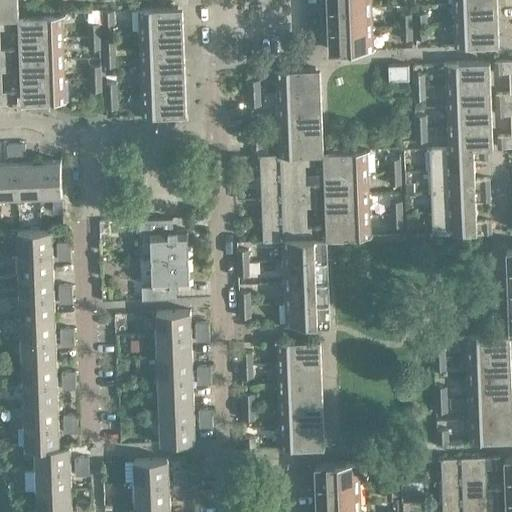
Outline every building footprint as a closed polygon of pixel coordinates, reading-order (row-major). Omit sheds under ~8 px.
[(0,0),(0,17),(14,16),(13,0),(0,0)] [(497,1),(457,2),(458,23),(498,22),(497,1)] [(369,5),(329,7),(330,28),(370,26),(369,5)] [(142,7),(143,29),(184,27),(183,6),(142,7)] [(103,9),(104,21),(104,22),(115,21),(114,8),(103,9)] [(400,12),(401,25),(412,25),(411,12),(400,12)] [(426,12),(415,12),(416,25),(427,24),(426,12)] [(25,15),(24,15),(25,37),(61,35),(60,14),(25,15)] [(14,16),(0,17),(0,38),(0,28),(14,27),(14,16)] [(89,22),(89,35),(100,34),(100,22),(89,22)] [(498,22),(458,23),(458,45),(499,44),(498,22)] [(427,24),(416,25),(416,37),(427,37),(427,24)] [(412,25),(401,25),(401,38),(412,37),(412,25)] [(370,26),(330,28),(331,50),(371,48),(370,26)] [(184,27),(143,29),(144,50),(184,49),(184,27)] [(100,34),(89,35),(89,47),(100,47),(100,34)] [(61,35),(25,37),(26,58),(62,57),(61,35)] [(0,38),(0,59),(16,59),(15,48),(1,48),(0,38)] [(104,39),(105,52),(116,52),(115,39),(104,39)] [(184,49),(144,50),(145,72),(185,70),(184,49)] [(116,52),(105,52),(105,65),(116,64),(116,52)] [(62,57),(26,58),(27,80),(62,79),(62,57)] [(511,58),(495,60),(496,71),(510,71),(510,81),(511,80),(511,58)] [(16,59),(0,59),(0,81),(2,81),(2,70),(16,70),(16,59)] [(490,60),(449,61),(450,84),(490,83),(490,60)] [(409,63),(389,63),(389,79),(410,78),(409,63)] [(90,64),(91,77),(102,77),(101,64),(90,64)] [(320,66),(280,68),(281,89),(321,88),(320,66)] [(185,70),(145,72),(146,93),(186,91),(185,70)] [(425,72),(414,72),(414,86),(425,85),(425,72)] [(102,77),(91,77),(91,90),(102,89),(102,77)] [(249,78),(250,91),(261,91),(260,78),(249,78)] [(62,79),(27,80),(27,102),(63,100),(62,79)] [(511,91),(497,92),(496,92),(497,102),(511,101),(511,80),(510,81),(511,91)] [(2,81),(0,81),(0,102),(17,102),(17,90),(2,91),(2,81)] [(117,81),(106,82),(106,94),(117,94),(117,81)] [(490,83),(450,84),(451,105),(491,104),(490,83)] [(425,85),(414,86),(415,99),(426,99),(425,85)] [(321,88),(281,89),(281,111),(322,109),(321,88)] [(186,91),(146,93),(146,115),(187,113),(186,91)] [(261,91),(250,91),(250,104),(261,103),(261,91)] [(117,94),(106,94),(107,107),(118,107),(117,94)] [(511,101),(497,102),(497,113),(511,113),(511,123),(511,101)] [(491,104),(451,105),(452,126),(492,125),(491,104)] [(322,109),(281,111),(282,132),(323,130),(322,109)] [(426,114),(415,114),(416,128),(427,127),(426,114)] [(262,120),(251,121),(251,133),(262,133),(262,120)] [(511,124),(511,133),(498,134),(498,146),(511,145),(511,123),(511,124)] [(492,125),(452,126),(452,146),(452,147),(488,145),(488,146),(493,146),(492,125)] [(427,127),(416,128),(416,139),(427,139),(427,127)] [(263,153),(263,154),(319,152),(324,152),(323,130),(282,132),(283,152),(263,153)] [(262,133),(251,133),(252,146),(263,145),(262,133)] [(17,143),(8,143),(8,156),(17,156),(17,143)] [(26,143),(17,143),(17,156),(26,156),(26,143)] [(432,146),(432,147),(433,168),(475,167),(474,156),(489,156),(488,146),(488,145),(452,147),(452,146),(432,146)] [(365,149),(324,151),(325,173),(366,171),(365,149)] [(319,152),(263,154),(264,176),(305,174),(305,163),(319,163),(319,152)] [(390,157),(390,170),(401,169),(401,157),(390,157)] [(61,159),(39,160),(41,194),(63,193),(61,159)] [(39,160),(18,161),(19,195),(41,194),(39,160)] [(18,161),(0,161),(0,195),(19,195),(18,161)] [(475,167),(433,168),(434,189),(490,187),(489,177),(475,177),(475,167)] [(401,169),(390,170),(391,183),(402,182),(401,169)] [(366,171),(325,173),(326,194),(367,192),(366,171)] [(305,174),(264,176),(264,197),(321,195),(320,183),(306,184),(305,174)] [(490,187),(434,189),(435,211),(477,209),(476,199),(490,198),(490,187)] [(367,192),(326,194),(327,215),(367,213),(367,192)] [(321,195),(264,197),(265,219),(307,217),(307,205),(321,205),(321,195)] [(63,211),(63,198),(53,198),(54,212),(63,211)] [(391,199),(392,212),(403,212),(402,199),(391,199)] [(477,209),(435,211),(435,233),(492,230),(491,219),(477,219),(477,209)] [(403,212),(392,212),(392,225),(403,224),(403,212)] [(367,213),(327,215),(328,237),(368,235),(367,213)] [(307,217),(265,219),(266,239),(286,239),(322,238),(322,236),(322,225),(307,226),(307,217)] [(173,218),(140,219),(140,232),(152,232),(153,258),(189,256),(187,229),(173,230),(173,218)] [(52,228),(17,229),(18,250),(53,249),(52,228)] [(322,238),(286,239),(287,261),(328,259),(327,235),(322,236),(322,238)] [(71,240),(58,240),(58,249),(71,249),(71,240)] [(248,248),(237,248),(238,261),(249,260),(248,248)] [(53,249),(18,250),(19,272),(54,271),(53,249)] [(71,249),(58,249),(58,258),(71,258),(71,249)] [(142,286),(143,299),(176,297),(176,285),(190,285),(189,256),(153,258),(154,285),(142,286)] [(328,259),(287,261),(288,282),(328,280),(328,259)] [(249,260),(238,261),(238,273),(249,273),(249,260)] [(54,271),(19,272),(19,293),(55,292),(54,271)] [(328,280),(288,282),(289,303),(329,302),(328,280)] [(72,283),(59,284),(59,293),(73,292),(72,283)] [(250,290),(239,290),(240,303),(251,302),(250,290)] [(55,292),(19,293),(20,315),(55,314),(55,292)] [(73,292),(59,293),(60,302),(73,301),(73,292)] [(251,302),(240,303),(240,316),(251,315),(251,302)] [(329,302),(289,303),(289,323),(330,321),(329,302)] [(191,308),(157,310),(158,331),(192,330),(191,308)] [(55,314),(20,315),(21,337),(56,335),(55,314)] [(209,321),(196,321),(196,330),(210,330),(209,321)] [(74,326),(61,327),(61,336),(74,335),(74,326)] [(192,330),(158,331),(158,353),(192,352),(192,330)] [(210,330),(196,330),(197,339),(210,339),(210,330)] [(495,331),(470,332),(471,353),(511,352),(510,330),(495,331)] [(56,335),(21,337),(22,358),(57,357),(56,335)] [(74,335),(61,336),(61,345),(74,344),(74,335)] [(280,339),(280,340),(281,361),(317,359),(316,338),(280,339)] [(130,340),(131,350),(142,350),(142,340),(130,340)] [(434,343),(435,355),(446,355),(445,342),(434,343)] [(252,350),(241,350),(242,363),(253,362),(252,350)] [(192,352),(158,353),(159,375),(193,374),(192,352)] [(511,352),(471,353),(471,375),(511,373),(511,352)] [(446,355),(435,355),(435,368),(446,368),(446,355)] [(57,357),(22,358),(23,380),(58,378),(57,357)] [(317,359),(281,361),(282,382),(318,380),(317,359)] [(253,362),(242,363),(242,375),(253,375),(253,362)] [(211,364),(198,365),(198,373),(211,373),(211,364)] [(75,370),(62,370),(63,379),(76,379),(75,370)] [(211,373),(198,373),(198,382),(212,382),(211,373)] [(511,381),(511,373),(471,375),(472,396),(511,394),(511,381)] [(193,374),(159,375),(160,397),(194,396),(193,374)] [(58,378),(23,380),(23,401),(59,400),(58,378)] [(76,379),(63,379),(63,388),(76,387),(76,379)] [(318,380),(282,382),(283,403),(319,402),(318,380)] [(436,385),(436,398),(447,397),(447,385),(436,385)] [(254,392),(243,392),(243,405),(254,405),(254,392)] [(511,394),(472,396),(473,418),(511,416),(511,394)] [(194,396),(160,397),(161,419),(195,418),(194,396)] [(447,397),(436,398),(437,410),(448,410),(447,397)] [(59,400),(23,401),(24,423),(59,421),(59,400)] [(319,402),(283,403),(283,425),(319,423),(319,402)] [(254,405),(243,405),(244,418),(255,417),(254,405)] [(213,407),(199,408),(200,417),(213,416),(213,407)] [(77,413),(64,413),(64,422),(77,422),(77,413)] [(213,416),(200,417),(200,425),(213,425),(213,416)] [(511,416),(473,418),(474,439),(511,437),(511,416)] [(195,418),(161,419),(162,440),(196,439),(195,418)] [(59,421),(24,423),(25,446),(35,446),(48,445),(48,444),(60,443),(59,421)] [(77,422),(64,422),(65,431),(78,430),(77,422)] [(319,423),(283,425),(284,447),(320,445),(319,423)] [(448,427),(437,428),(438,441),(449,440),(448,427)] [(256,435),(245,435),(245,448),(256,448),(256,435)] [(48,445),(35,446),(36,466),(71,465),(70,443),(60,443),(48,444),(48,445)] [(444,456),(444,458),(445,478),(487,476),(486,467),(501,466),(500,454),(444,456)] [(89,455),(75,456),(76,465),(89,464),(89,455)] [(169,456),(124,458),(125,480),(136,479),(169,478),(169,457),(169,456)] [(357,460),(321,461),(321,462),(316,462),(317,483),(358,481),(357,460)] [(89,464),(76,465),(76,474),(89,473),(89,464)] [(71,465),(36,466),(37,488),(72,487),(71,465)] [(386,468),(387,481),(398,480),(397,468),(386,468)] [(187,469),(174,469),(174,478),(188,478),(187,469)] [(487,476),(445,478),(445,499),(502,497),(502,487),(487,487),(487,476)] [(169,478),(136,479),(136,501),(170,500),(169,478)] [(188,478),(174,478),(175,487),(188,487),(188,478)] [(398,480),(387,481),(387,493),(398,493),(398,480)] [(358,481),(317,483),(318,505),(358,503),(358,481)] [(72,487),(37,488),(37,510),(73,509),(72,487)] [(502,497),(445,499),(445,511),(488,511),(488,509),(502,508),(502,497)] [(90,499),(77,499),(77,508),(91,508),(90,499)] [(170,511),(170,500),(136,501),(136,511),(170,511)] [(358,511),(358,503),(318,505),(318,511),(358,511)]
